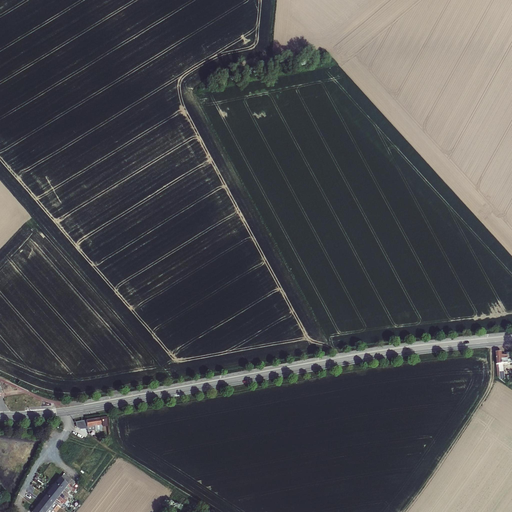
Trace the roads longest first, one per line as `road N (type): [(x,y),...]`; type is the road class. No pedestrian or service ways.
road 1 (primary): [(63,412),(340,361),(511,340)]
road 2 (track): [(402,511),(487,392),(492,342)]
road 3 (track): [(67,426),(213,511)]
